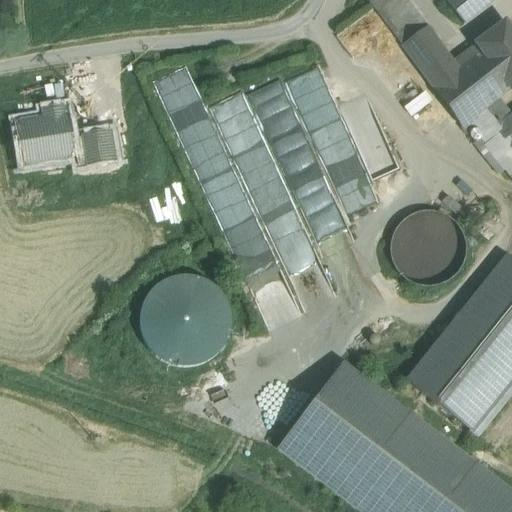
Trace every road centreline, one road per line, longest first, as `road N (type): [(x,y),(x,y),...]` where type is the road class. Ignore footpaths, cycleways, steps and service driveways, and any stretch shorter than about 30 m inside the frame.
road 1 (unclassified): [(0,69),(288,29),(316,0)]
road 2 (unknown): [(307,14),(382,85),(441,157),(511,206)]
